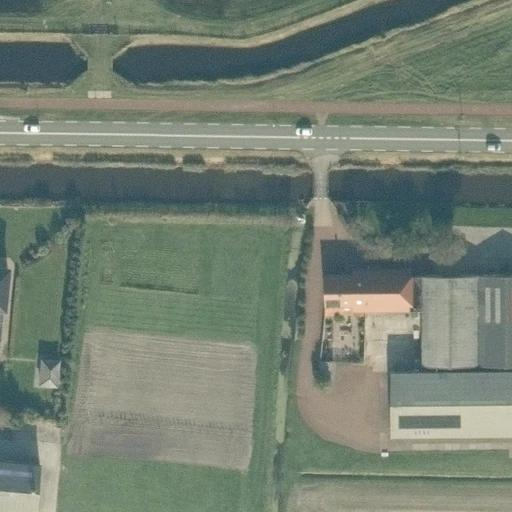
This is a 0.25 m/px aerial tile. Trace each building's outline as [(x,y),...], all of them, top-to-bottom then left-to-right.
[(424,274),(413,274),(413,267),(354,267),(354,273),(327,273),(327,302),(354,302),(354,308),(424,307),(424,274)] [(511,272),(424,273),(424,274),(424,307),(424,362),(511,361),(511,367),(392,367),(392,430),(511,429),(511,272)] [(67,372),(67,350),(46,350),(46,372),(67,372)] [(43,412),(0,409),(0,423),(42,425),(43,412)] [(0,508),(35,511),(39,463),(0,459),(0,508)]
